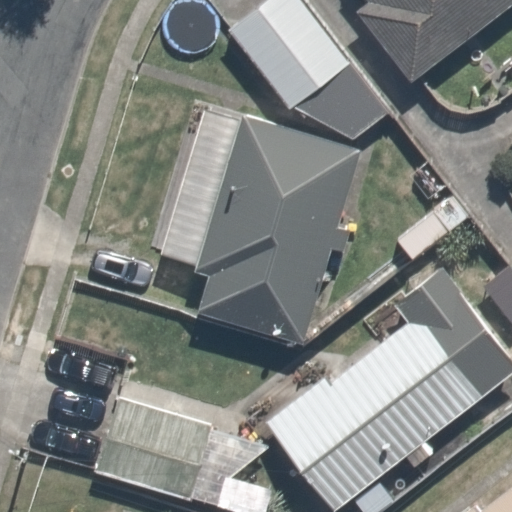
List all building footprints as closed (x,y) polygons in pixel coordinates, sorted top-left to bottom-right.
[(346,48),(307,0),(246,0),(218,23),(282,100),(346,48)] [(344,0),(402,73),(495,0),(344,0)] [(190,94),(149,248),(194,260),(179,318),(290,348),(347,136),(190,94)] [(325,498),(398,445),(413,465),(459,431),(445,411),(472,391),(409,305),(262,412),(325,498)] [(213,406),(117,374),(86,465),(182,497),(213,406)] [(511,511),(511,471),(452,511),(511,511)]
